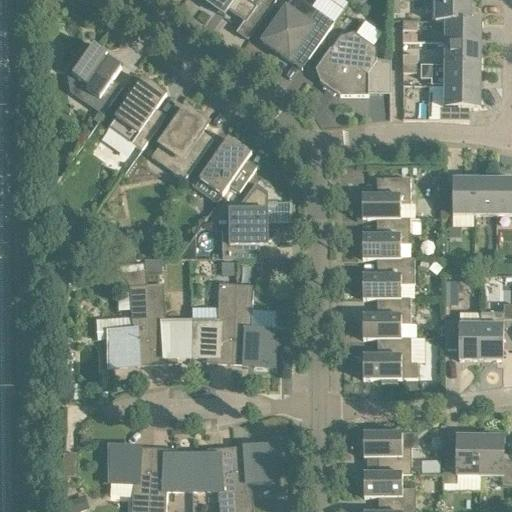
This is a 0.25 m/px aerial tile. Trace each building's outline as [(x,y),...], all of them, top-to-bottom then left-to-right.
[(201,0),(200,2),(217,13),(224,18),(228,13),(244,24),(246,25),(252,16),(261,23),(276,2),(272,0),(201,0)] [(308,62),(334,25),(297,0),(292,0),(262,45),(290,64),(297,54),(308,62)] [(400,16),(400,2),(391,2),(391,16),(400,16)] [(471,3),(436,3),(435,25),(446,25),(446,24),(470,24),(471,3)] [(417,33),(417,24),(403,24),(403,33),(417,33)] [(446,24),(446,25),(445,46),(481,46),(481,24),(470,24),(446,24)] [(331,52),(330,51),(316,73),(320,85),(340,99),(368,99),(368,97),(391,97),(391,63),(376,62),(376,51),(353,35),(340,40),(331,52)] [(445,46),(445,68),(480,68),(481,46),(445,46)] [(95,105),(106,113),(123,90),(113,83),(121,71),(105,60),(107,56),(94,47),(82,64),(76,60),(66,74),(68,84),(77,82),(89,90),(86,93),(98,101),(95,105)] [(403,67),(417,67),(417,58),(403,58),(403,67)] [(417,67),(403,67),(403,76),(417,76),(417,67)] [(480,68),(445,68),(445,89),(480,89),(480,68)] [(127,105),(109,131),(142,154),(163,123),(154,117),(156,113),(166,98),(143,82),(134,96),(131,94),(129,95),(127,95),(126,96),(124,98),(124,99),(124,102),(124,103),(126,105),(127,105)] [(440,112),(439,123),(469,123),(469,112),(480,112),(480,89),(445,89),(444,112),(440,112)] [(186,112),(160,149),(182,164),(173,176),(184,184),(213,143),(202,135),(208,127),(186,112)] [(100,114),(99,115),(94,123),(98,126),(104,118),(104,117),(100,114)] [(229,141),(199,183),(222,199),(230,188),(239,195),(257,170),(247,163),(252,157),(229,141)] [(51,192),(56,183),(48,178),(44,176),(39,185),(48,190),(51,192)] [(362,223),(378,223),(384,223),(401,223),(401,221),(410,222),(414,221),(414,208),(410,208),(410,182),(377,182),(377,183),(383,183),(384,194),(382,194),(378,197),(378,199),(362,199),(362,223)] [(452,218),(474,218),(474,183),(453,183),(452,218)] [(474,183),(474,218),(496,218),(496,183),(474,183)] [(511,183),(496,183),(496,218),(511,218),(511,183)] [(229,231),(222,231),(223,263),(260,263),(260,261),(259,261),(259,248),(268,248),(268,243),(271,243),(273,241),(273,236),(271,234),(268,233),(268,225),(268,212),(264,212),(264,198),(253,190),(245,201),(245,213),(236,213),(229,213),(229,231)] [(78,231),(71,216),(53,224),(60,239),(78,231)] [(410,248),(410,223),(410,222),(401,221),(401,223),(384,223),(384,234),(382,234),(379,237),(379,239),(362,239),(362,263),(384,263),(401,263),(401,261),(410,261),(410,248)] [(155,226),(145,240),(155,247),(165,233),(155,226)] [(449,230),(449,240),(461,240),(461,230),(449,230)] [(195,238),(178,263),(196,263),(195,238)] [(479,259),(478,270),(486,271),(487,260),(479,259)] [(378,279),(363,279),(363,303),(379,303),(384,303),(401,303),(401,301),(401,287),(414,287),(414,261),(410,261),(401,261),(401,263),(384,263),(384,274),(382,274),(379,277),(379,279),(378,279)] [(63,263),(63,277),(78,277),(78,263),(63,263)] [(159,278),(157,263),(145,263),(145,267),(146,279),(159,278)] [(233,278),(233,264),(219,264),(219,278),(233,278)] [(436,265),(430,272),(438,279),(443,271),(436,265)] [(269,266),(269,282),(285,282),(285,266),(269,266)] [(97,344),(109,343),(109,371),(129,370),(129,365),(137,364),(137,369),(152,368),(146,289),(147,289),(145,267),(118,269),(119,275),(129,290),(131,320),(96,323),(97,344)] [(445,284),(445,296),(459,296),(459,284),(445,284)] [(192,325),(192,360),(218,360),(217,367),(232,368),(236,288),(219,287),(217,325),(192,325)] [(146,289),(152,368),(166,367),(166,360),(192,360),(192,325),(166,325),(163,288),(147,289),(146,289)] [(280,340),(274,340),(274,333),(273,333),(273,334),(251,332),(253,289),(236,288),(232,368),(246,369),(247,364),(255,364),(254,369),(274,370),(274,350),(280,350),(280,340)] [(363,343),(379,343),(384,343),(401,343),(401,342),(401,328),(411,328),(410,302),(401,301),(401,303),(384,303),(384,314),(382,314),(379,317),(379,319),(363,319),(363,343)] [(503,316),(480,316),(481,328),(481,363),(503,364),(503,353),(511,353),(511,322),(503,323),(503,316)] [(481,363),(481,328),(480,328),(459,328),(459,323),(444,323),(444,353),(459,353),(459,363),(481,363)] [(417,366),(411,366),(411,341),(401,342),(401,343),(384,343),(385,354),(383,354),(379,357),(379,359),(363,359),(363,383),(381,383),(381,387),(398,387),(398,383),(401,383),(401,382),(418,382),(417,366)] [(398,437),(398,433),(381,433),(381,437),(364,437),(364,461),(380,461),(380,463),(383,466),(385,466),(385,477),(402,477),(402,478),(412,478),(411,452),(402,452),(402,437),(398,437)] [(480,479),(480,440),(457,440),(457,462),(444,462),(443,486),(456,486),(456,478),(480,479)] [(511,488),(511,463),(503,462),(504,441),(480,440),(480,479),(502,479),(502,488),(511,488)] [(232,451),(235,511),(253,511),(252,486),(274,485),(275,485),(275,448),(255,450),(255,455),(247,455),(247,450),(232,451)] [(148,511),(152,452),(138,451),(138,456),(129,456),(130,450),(110,449),(110,486),(133,487),(132,511),(148,511)] [(192,459),(193,494),(218,494),(219,511),(235,511),(232,451),(218,452),(218,459),(192,459)] [(166,511),(167,495),(193,494),(192,459),(167,460),(167,452),(152,452),(148,511),(166,511)] [(423,475),(438,475),(438,466),(423,466),(423,475)] [(384,506),(385,506),(385,511),(415,511),(416,492),(402,492),(402,478),(402,477),(385,477),(364,477),(364,501),(380,501),(380,503),(384,506)] [(84,497),(63,505),(65,511),(84,511),(89,510),(84,497)]
